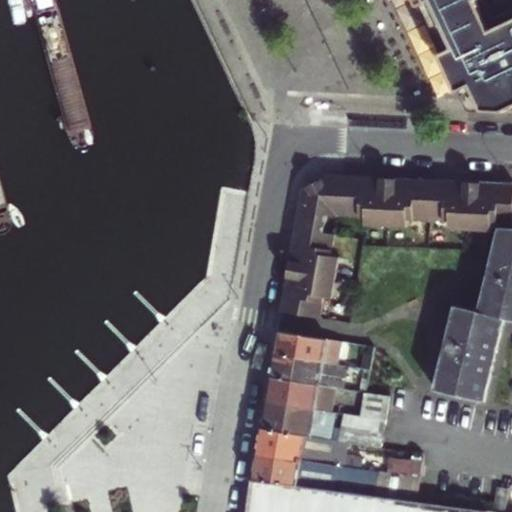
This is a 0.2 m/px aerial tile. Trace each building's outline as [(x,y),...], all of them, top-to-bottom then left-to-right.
[(511,0),(416,0),(426,21),(469,111),(511,113),(511,0)] [(304,188),(298,227),(324,232),(328,214),(346,215),(348,177),(326,176),(326,180),(323,180),(318,183),(309,186),(309,189),(304,188)] [(362,178),(348,177),(346,215),(365,217),(364,224),(379,226),(383,179),(362,178)] [(405,180),(383,179),(379,226),(407,228),(408,218),(430,220),(432,182),(405,180)] [(457,183),(432,182),(430,220),(451,221),(451,229),(471,231),(474,184),(457,183)] [(511,186),(495,186),(474,184),(471,231),(495,233),(511,230),(511,186)] [(294,249),(290,267),(336,274),(339,256),(332,255),(336,234),(324,232),(298,227),(294,249)] [(511,230),(495,233),(486,274),(477,314),(504,318),(511,320),(511,230)] [(285,299),(283,310),(320,315),(324,295),(332,297),(336,274),(290,267),(285,299)] [(482,402),(504,318),(477,314),(452,309),(443,349),(432,392),(482,402)] [(278,341),(275,355),(324,364),(328,339),(279,331),(278,341)] [(274,365),(271,378),(320,386),(324,364),(275,355),(274,365)] [(269,390),(267,404),(315,413),(320,386),(271,378),(269,390)] [(264,419),(263,427),(312,435),(315,413),(267,404),(264,419)] [(261,440),(259,452),(420,477),(422,462),(397,458),(396,465),(359,459),(359,457),(320,451),(322,437),(312,435),(263,427),(261,440)] [(256,468),(254,481),(417,503),(420,477),(259,452),(256,468)] [(489,511),(417,503),(254,481),(249,511),(489,511)]
